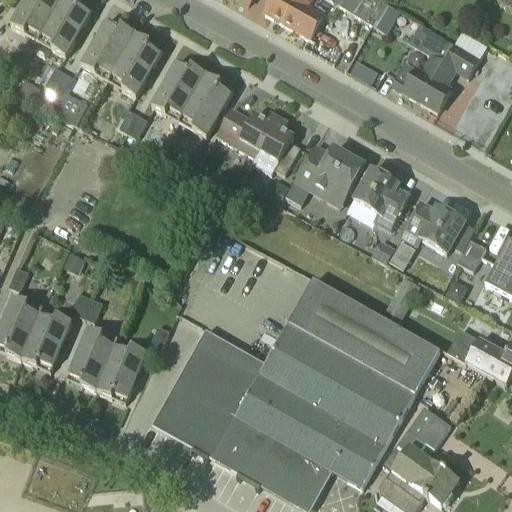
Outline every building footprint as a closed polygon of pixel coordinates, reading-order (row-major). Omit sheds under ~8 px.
[(0,0),(0,11),(10,0),(0,0)] [(29,0),(12,30),(38,46),(65,0),(29,0)] [(66,0),(65,0),(38,46),(66,62),(91,20),(79,13),(81,9),(66,0)] [(233,0),(249,9),(253,0),(233,0)] [(297,0),(273,0),(264,17),(282,28),(297,0)] [(324,0),(374,30),(387,7),(376,0),(297,0),(282,28),(317,48),(322,37),(321,36),(329,23),(309,11),(315,0),(324,0)] [(390,11),(377,34),(389,41),(402,19),(390,11)] [(82,71),(110,87),(137,40),(122,32),(120,36),(107,29),(82,71)] [(420,107),(443,67),(454,48),(424,30),(412,50),(429,60),(421,73),(417,70),(415,74),(405,68),(392,91),(420,107)] [(137,40),(110,87),(137,103),(162,60),(149,53),(152,49),(137,40)] [(469,82),(480,63),(454,48),(443,67),(420,107),(438,118),(453,92),(449,89),(458,75),(469,82)] [(152,112),(154,113),(179,127),(206,80),(193,72),(190,76),(178,69),(152,112)] [(55,73),(45,91),(56,97),(66,79),(55,73)] [(66,79),(56,97),(46,116),(76,132),(88,110),(69,100),(77,85),(66,79)] [(206,80),(179,127),(207,144),(231,100),(220,94),(222,90),(206,80)] [(40,93),(25,85),(18,97),(34,106),(40,93)] [(116,132),(126,138),(137,120),(126,114),(116,132)] [(217,142),(255,163),(279,122),(270,117),(266,125),(255,119),(252,125),(232,114),(217,142)] [(137,120),(126,138),(137,144),(148,126),(137,120)] [(279,122),(255,163),(251,170),(271,181),(275,175),(286,182),(297,162),(286,156),(294,142),(283,136),(288,127),(279,122)] [(320,145),(295,188),(339,213),(364,171),(320,145)] [(184,171),(195,178),(206,159),(195,153),(184,171)] [(177,185),(188,191),(195,178),(184,171),(177,185)] [(371,175),(353,206),(379,221),(376,227),(391,236),(409,204),(395,196),(398,191),(371,175)] [(278,186),(267,205),(279,211),(290,192),(278,186)] [(420,210),(401,242),(417,251),(420,244),(446,260),(464,229),(437,213),(434,219),(420,210)] [(0,248),(9,228),(0,224),(0,248)] [(457,267),(459,268),(474,276),(486,254),(469,245),(457,267)] [(511,248),(510,247),(510,246),(509,246),(494,275),(485,291),(486,291),(511,304),(511,248)] [(386,269),(394,256),(384,249),(375,263),(386,269)] [(71,259),(65,272),(78,277),(84,264),(71,259)] [(17,273),(9,293),(21,297),(29,277),(17,273)] [(400,329),(420,292),(404,283),(384,320),(400,329)] [(361,493),(438,356),(316,287),(268,371),(211,339),(160,430),(304,511),(312,511),(333,477),(361,493)] [(80,299),(72,318),(83,323),(91,304),(80,299)] [(7,359),(22,365),(43,315),(14,303),(0,336),(0,350),(8,354),(7,359)] [(95,327),(103,308),(91,304),(83,323),(95,327)] [(53,373),(73,327),(43,315),(22,365),(38,372),(40,368),(53,373)] [(150,350),(161,356),(169,336),(158,331),(150,350)] [(97,397),(118,346),(89,334),(70,380),(83,386),(81,390),(97,397)] [(465,368),(506,391),(511,380),(511,348),(505,360),(478,345),(465,368)] [(115,399),(128,405),(147,359),(118,346),(97,397),(113,404),(115,399)] [(433,380),(429,388),(438,393),(442,386),(433,380)] [(454,421),(462,409),(452,402),(444,415),(454,421)] [(386,502),(401,511),(426,511),(431,506),(440,511),(441,511),(459,487),(411,453),(418,443),(435,455),(451,432),(428,416),(387,474),(395,480),(386,493),(386,502)]
